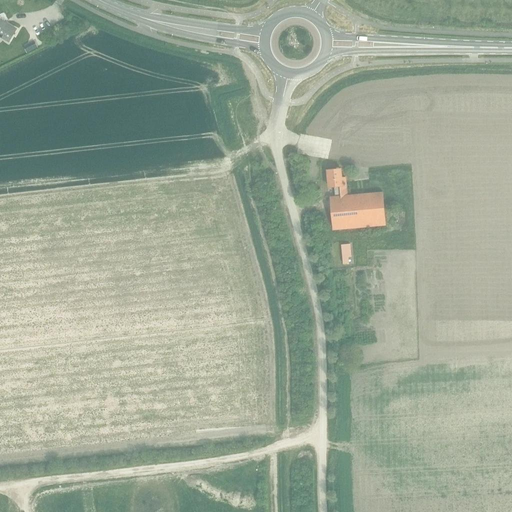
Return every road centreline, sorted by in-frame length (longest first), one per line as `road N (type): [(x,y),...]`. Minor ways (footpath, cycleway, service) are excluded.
road 1 (unclassified): [(324,511),(319,321),(274,136),(287,72)]
road 2 (track): [(0,485),(238,457),(322,434)]
road 3 (secondary): [(324,42),(511,47)]
road 4 (secondary): [(141,17),(264,50)]
road 5 (secondary): [(267,30),(141,17)]
